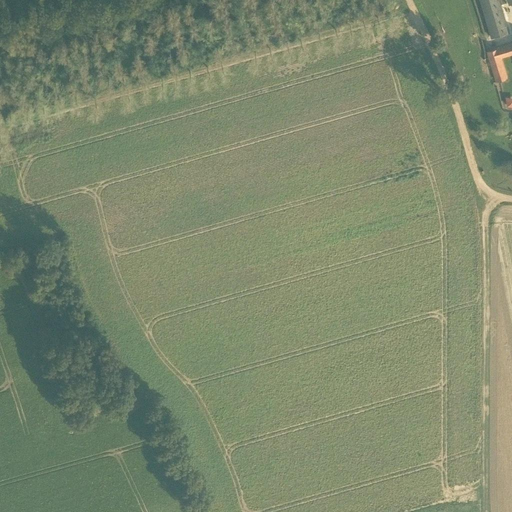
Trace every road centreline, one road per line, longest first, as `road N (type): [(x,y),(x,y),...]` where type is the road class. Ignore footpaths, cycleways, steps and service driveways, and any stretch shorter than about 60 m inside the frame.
road 1 (track): [(496,198),(484,219),(487,511)]
road 2 (track): [(405,0),(482,185),(496,198)]
road 3 (track): [(0,50),(170,0)]
